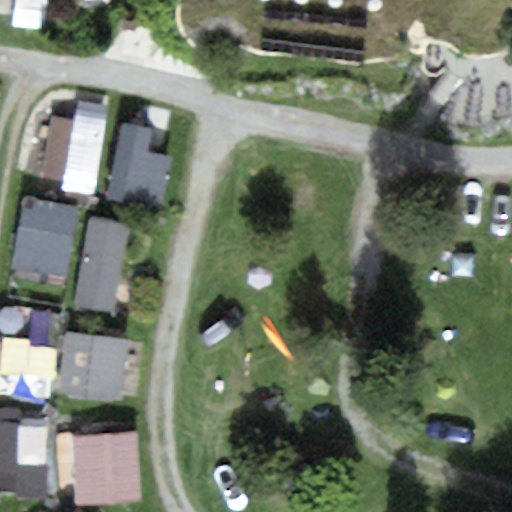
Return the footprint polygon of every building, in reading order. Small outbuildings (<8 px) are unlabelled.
[(511,0),(193,0),(194,16),(239,43),(511,58),(511,0)] [(99,186),(113,113),(60,103),(46,176),(99,186)] [(22,264),(76,269),(83,200),(28,195),(22,264)] [(97,213),(78,300),(121,309),(139,222),(97,213)] [(9,333),(1,389),(56,397),(64,341),(9,333)] [(88,394),(139,392),(137,335),(86,337),(88,394)] [(0,491),(55,492),(56,420),(0,419),(0,491)]
